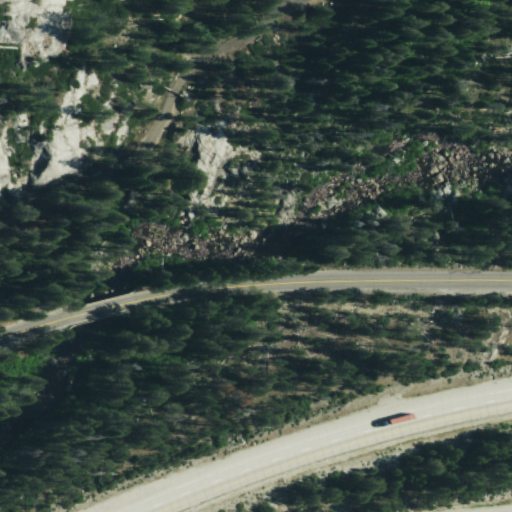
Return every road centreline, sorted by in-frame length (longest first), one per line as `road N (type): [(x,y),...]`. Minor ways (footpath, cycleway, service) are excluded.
road 1 (motorway): [(511,400),(313,436),(122,511)]
road 2 (tertiary): [(129,301),(296,282),(511,280)]
